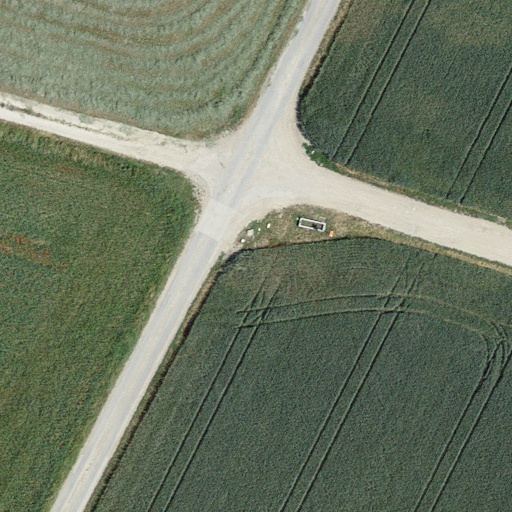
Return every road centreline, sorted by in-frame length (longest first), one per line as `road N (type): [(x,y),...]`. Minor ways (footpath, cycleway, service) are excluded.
road 1 (track): [(334,0),(73,511)]
road 2 (track): [(0,97),(511,241)]
